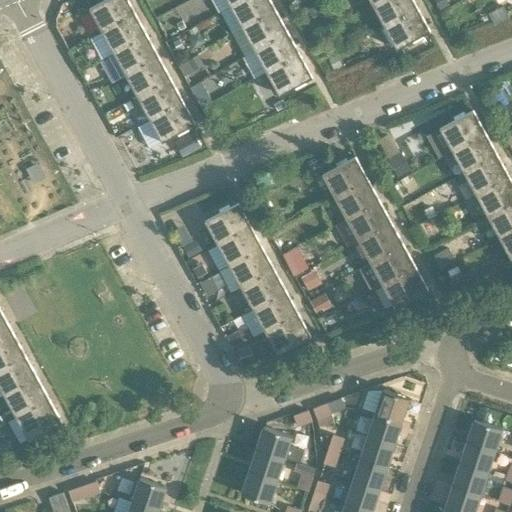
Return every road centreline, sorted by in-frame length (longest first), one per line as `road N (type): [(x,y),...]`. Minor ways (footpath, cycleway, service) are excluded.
road 1 (residential): [(126,201),(511,49)]
road 2 (residential): [(0,487),(235,409)]
road 3 (residential): [(235,409),(126,201)]
road 4 (residential): [(126,201),(17,0)]
road 5 (residential): [(235,409),(443,341)]
road 6 (residential): [(406,511),(435,425),(443,367)]
road 7 (residential): [(0,255),(126,201)]
